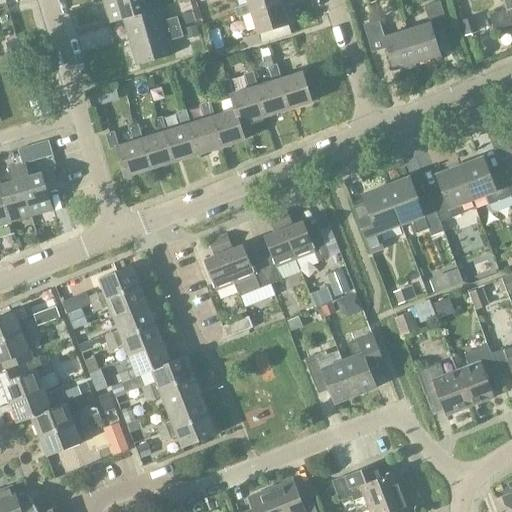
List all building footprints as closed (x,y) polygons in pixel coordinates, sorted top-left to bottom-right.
[(110,23),(124,19),(160,8),(157,0),(154,0),(144,3),(143,0),(109,0),(104,2),(110,23)] [(247,0),(249,4),(250,10),(280,1),(279,0),(247,0)] [(511,0),(502,0),(506,10),(488,15),(493,31),(511,25),(511,0)] [(287,26),(280,1),(250,10),(249,4),(234,9),(237,18),(252,14),(258,35),(287,26)] [(430,24),(406,31),(416,63),(441,55),(434,34),(448,30),(439,1),(424,6),(430,24)] [(124,19),(132,44),(181,29),(177,17),(164,21),(160,8),(124,19)] [(460,21),(464,37),(477,33),(474,17),(460,21)] [(393,70),(416,63),(406,31),(385,38),(379,20),(363,25),(372,53),(386,49),(393,70)] [(183,37),(181,29),(132,44),(138,65),(174,54),(170,41),(183,37)] [(6,44),(9,55),(20,51),(16,41),(6,44)] [(277,65),(268,67),(273,82),(277,81),(287,111),(311,103),(302,73),(281,79),(277,65)] [(253,72),(244,75),(249,90),(253,88),(263,118),(287,111),(277,81),(273,82),(258,87),(253,72)] [(230,80),(220,83),(225,97),(230,96),(235,111),(234,111),(239,126),(241,125),(263,118),(253,88),(249,90),(234,94),(230,80)] [(209,102),(201,105),(206,120),(210,118),(219,148),(245,140),(241,125),(239,126),(234,111),(214,117),(209,102)] [(176,113),(181,128),(186,126),(196,155),(219,148),(210,118),(206,120),(191,125),(185,110),(176,113)] [(158,135),(162,133),(172,163),(196,155),(186,126),(181,128),(166,133),(161,117),(153,120),(158,135)] [(138,124),(128,127),(133,142),(138,141),(148,170),(172,163),(162,133),(158,135),(143,140),(138,124)] [(113,132),(105,135),(109,150),(114,148),(123,178),(148,170),(138,141),(133,142),(118,147),(113,132)] [(511,143),(508,145),(493,150),(497,162),(511,156),(511,143)] [(25,163),(24,164),(24,163),(27,162),(23,148),(13,152),(17,166),(31,215),(53,209),(42,174),(29,178),(25,163)] [(480,158),(458,166),(471,201),(483,196),(486,204),(509,196),(500,172),(487,177),(480,158)] [(13,182),(0,186),(0,187),(10,221),(31,215),(17,166),(8,168),(13,182)] [(441,195),(429,199),(438,223),(461,214),(458,205),(471,201),(458,166),(434,175),(441,195)] [(406,178),(384,186),(398,224),(421,215),(429,236),(441,232),(438,223),(429,199),(416,204),(406,178)] [(369,254),(381,249),(375,233),(398,224),(384,186),(360,195),(371,222),(359,226),(369,254)] [(0,224),(10,221),(0,187),(0,224)] [(286,210),(277,214),(295,259),(314,251),(317,260),(328,256),(318,230),(307,235),(302,221),(292,225),(286,210)] [(270,283),(281,279),(281,280),(300,273),(294,259),(295,259),(277,214),(267,218),(273,232),(263,236),(268,250),(259,254),(270,283)] [(226,234),(216,237),(235,282),(234,283),(240,297),(260,289),(259,287),(270,283),(259,254),(247,258),(242,245),(232,249),(226,234)] [(216,290),(234,283),(235,282),(216,237),(206,241),(212,256),(204,260),(216,290)] [(89,296),(92,304),(140,285),(132,265),(99,278),(103,290),(89,296)] [(335,297),(350,291),(342,270),(327,276),(335,297)] [(456,271),(430,280),(435,293),(460,283),(456,271)] [(511,274),(503,278),(508,292),(511,291),(511,274)] [(140,285),(92,304),(95,311),(109,306),(114,318),(148,304),(140,285)] [(393,293),(398,305),(411,301),(406,289),(393,293)] [(468,294),(475,311),(489,305),(482,289),(468,294)] [(448,299),(433,305),(438,320),(454,314),(448,299)] [(66,314),(81,308),(78,300),(62,306),(66,314)] [(324,317),(336,313),(332,303),(321,307),(324,317)] [(104,336),(107,343),(156,323),(148,304),(114,318),(119,330),(104,336)] [(0,318),(0,340),(35,327),(32,319),(19,325),(14,313),(0,318)] [(393,319),(400,337),(418,330),(411,313),(393,319)] [(226,338),(253,328),(248,317),(222,327),(226,338)] [(125,344),(130,356),(163,343),(156,323),(107,343),(110,350),(125,344)] [(0,363),(3,362),(7,371),(33,361),(25,340),(38,335),(35,327),(0,340),(0,363)] [(347,342),(353,357),(341,362),(354,395),(374,387),(369,374),(385,368),(371,334),(347,342)] [(81,354),(95,348),(91,341),(78,346),(81,354)] [(123,382),(151,371),(151,370),(171,362),(163,343),(130,356),(134,368),(120,374),(123,382)] [(469,368),(455,373),(467,407),(491,398),(482,375),(494,371),(484,346),(463,354),(469,368)] [(511,374),(511,347),(503,351),(502,349),(491,354),(500,376),(511,372),(511,374)] [(318,394),(328,390),(333,404),(354,395),(341,362),(321,370),(316,355),(305,360),(318,394)] [(2,384),(10,404),(44,390),(40,379),(53,373),(46,356),(33,361),(7,371),(10,381),(2,384)] [(143,388),(146,395),(194,376),(186,356),(171,362),(151,370),(151,371),(156,383),(143,388)] [(92,381),(106,376),(101,363),(87,368),(92,381)] [(445,415),(467,407),(455,373),(443,377),(438,364),(417,372),(426,395),(436,391),(445,415)] [(162,397),(166,409),(202,395),(194,376),(146,395),(149,403),(162,397)] [(18,423),(32,418),(32,417),(65,405),(65,404),(62,397),(49,402),(44,390),(10,404),(18,423)] [(158,426),(160,433),(209,413),(202,395),(166,409),(171,420),(158,426)] [(32,418),(40,437),(98,414),(96,409),(92,408),(86,411),(85,408),(70,413),(66,404),(65,404),(65,405),(32,417),(32,418)] [(135,421),(130,408),(121,412),(126,425),(135,421)] [(217,434),(209,413),(160,433),(164,441),(177,435),(182,448),(217,434)] [(77,431),(92,425),(101,421),(98,414),(40,437),(48,457),(82,443),(77,431)] [(140,459),(152,455),(147,443),(135,447),(140,459)] [(364,497),(368,508),(403,494),(402,493),(405,490),(400,477),(395,476),(394,472),(370,481),(365,468),(344,476),(349,489),(353,501),(364,497)] [(291,483),(270,491),(278,511),(314,511),(310,499),(299,504),(291,483)] [(13,487),(0,491),(0,511),(35,511),(29,496),(18,500),(13,487)] [(278,511),(270,491),(250,499),(254,511),(278,511)] [(404,498),(403,494),(368,508),(369,511),(412,511),(413,511),(409,497),(404,498)] [(507,511),(511,511),(511,495),(502,499),(507,511)]
